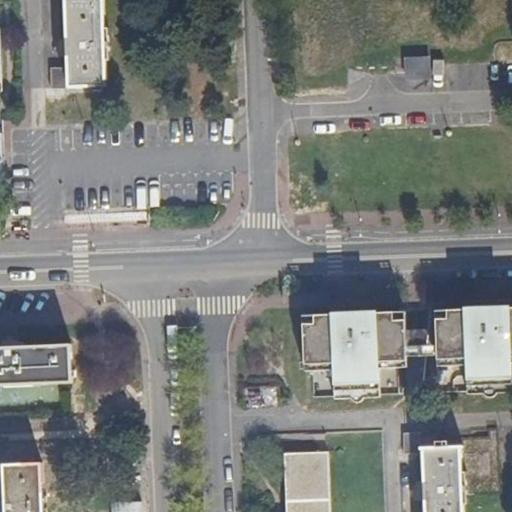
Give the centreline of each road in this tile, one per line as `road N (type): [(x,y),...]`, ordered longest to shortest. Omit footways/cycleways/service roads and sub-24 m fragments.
road 1 (residential): [(261,112),(511,99)]
road 2 (tertiary): [(262,262),(511,251)]
road 3 (residential): [(215,511),(207,264)]
road 4 (residential): [(153,266),(165,511)]
road 5 (tertiary): [(0,271),(153,266)]
road 6 (residential): [(262,262),(261,112)]
